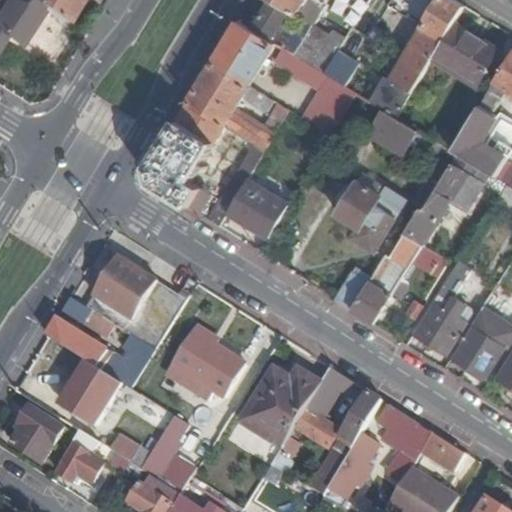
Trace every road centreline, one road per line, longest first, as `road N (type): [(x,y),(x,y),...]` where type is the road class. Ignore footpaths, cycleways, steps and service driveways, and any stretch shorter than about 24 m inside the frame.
road 1 (residential): [(109,187),(511,445)]
road 2 (secondary): [(109,187),(222,0)]
road 3 (secondary): [(0,355),(109,187)]
road 4 (secondary): [(148,0),(45,151)]
